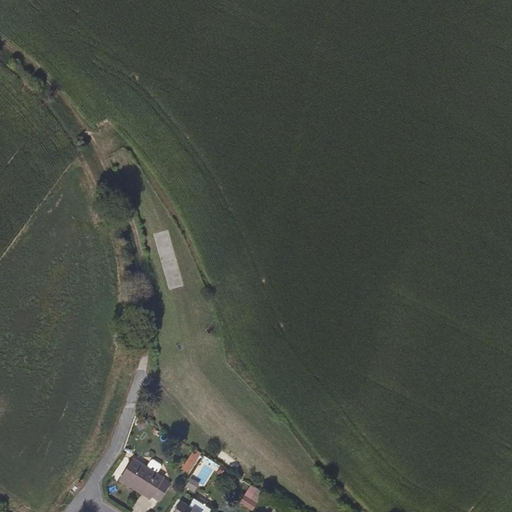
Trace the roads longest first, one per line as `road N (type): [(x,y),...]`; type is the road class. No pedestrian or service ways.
road 1 (track): [(0,43),(47,83),(103,172),(137,271),(137,377)]
road 2 (residential): [(137,377),(81,499)]
